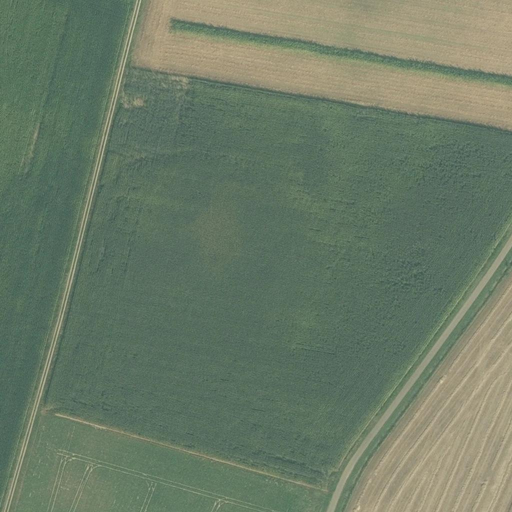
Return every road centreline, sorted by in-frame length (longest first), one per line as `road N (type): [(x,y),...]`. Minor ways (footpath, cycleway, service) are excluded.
road 1 (track): [(5,511),(137,0)]
road 2 (unclassified): [(330,511),(345,474),(511,240)]
